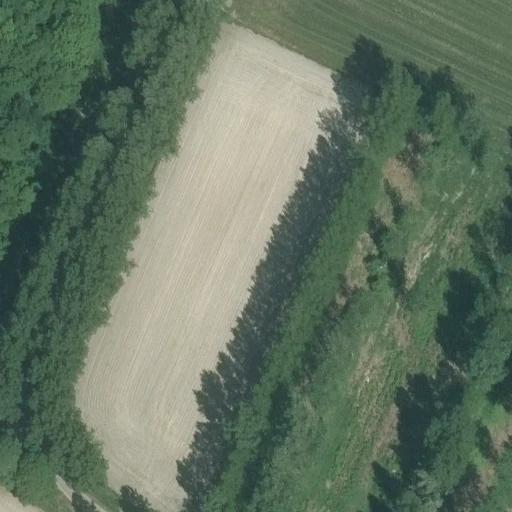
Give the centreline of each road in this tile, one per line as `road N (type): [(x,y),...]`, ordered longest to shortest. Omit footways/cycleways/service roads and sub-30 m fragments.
road 1 (unclassified): [(3,439),(191,0)]
road 2 (unclassified): [(108,511),(3,439)]
